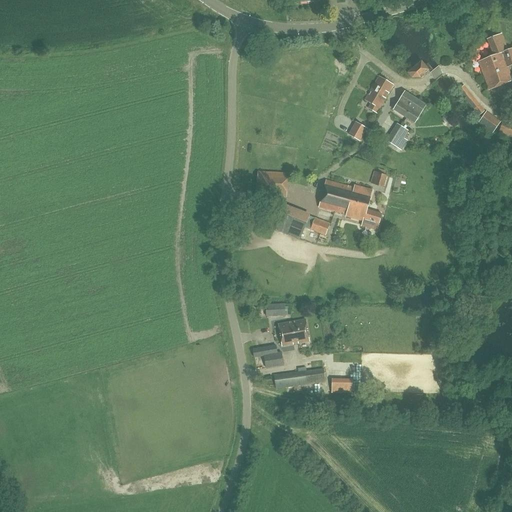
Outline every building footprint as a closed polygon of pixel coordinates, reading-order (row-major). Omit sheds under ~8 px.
[(511,48),(508,50),(502,34),(488,40),(495,56),(479,62),(491,90),(511,81),(511,75),(509,67),(511,65),(511,48)] [(420,78),(429,70),(421,61),(408,74),(413,78),(420,78)] [(378,113),(394,85),(379,77),(366,100),(372,104),(369,109),(378,113)] [(459,91),(475,110),(472,113),(476,119),(485,111),(465,87),(459,91)] [(415,123),(426,105),(405,92),(394,110),(415,123)] [(502,122),(487,111),(478,123),(493,133),(502,122)] [(360,141),(368,129),(356,122),(348,135),(360,141)] [(511,140),(511,125),(503,123),(498,136),(511,140)] [(405,139),(410,131),(397,124),(386,141),(402,151),(408,141),(405,139)] [(378,169),(377,172),(374,172),(371,183),(384,188),(388,176),(385,175),(386,171),(381,170),(378,169)] [(287,197),(288,173),(258,172),(257,195),(287,197)] [(319,208),(343,214),(346,215),(346,217),(363,222),(362,226),(377,230),(382,214),(368,210),(373,190),(355,185),(354,188),(327,181),(319,208)] [(276,230),(300,239),(305,227),(326,235),(330,224),(285,206),(276,230)] [(286,315),(285,307),(285,304),(266,305),(267,316),(286,315)] [(283,346),(310,341),(306,320),(279,325),(283,346)] [(267,368),(284,365),(282,353),(278,353),(277,345),(253,349),(255,357),(264,356),(267,368)] [(306,368),(298,369),(298,373),(274,376),(276,389),(326,382),(324,369),(306,371),(306,368)] [(345,392),(345,381),(333,381),(333,392),(345,392)]
